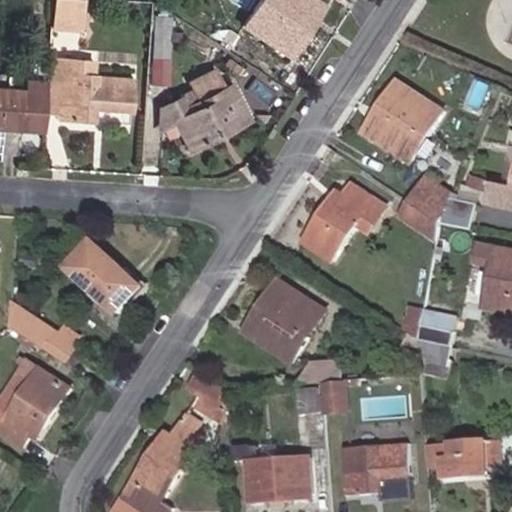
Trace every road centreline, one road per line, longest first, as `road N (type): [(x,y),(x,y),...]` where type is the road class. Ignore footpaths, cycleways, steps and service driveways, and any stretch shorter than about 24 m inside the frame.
road 1 (residential): [(68,511),(67,496),(250,214)]
road 2 (residential): [(250,214),(393,0)]
road 3 (residential): [(250,214),(223,204),(0,191)]
